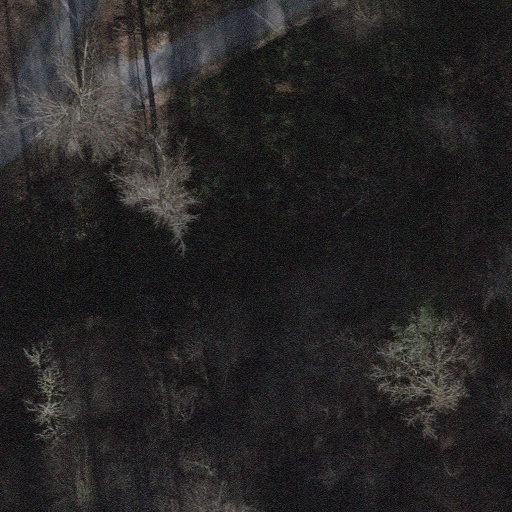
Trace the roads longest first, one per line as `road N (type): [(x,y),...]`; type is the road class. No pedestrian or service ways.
road 1 (track): [(1,153),(290,0)]
road 2 (track): [(85,0),(1,153)]
